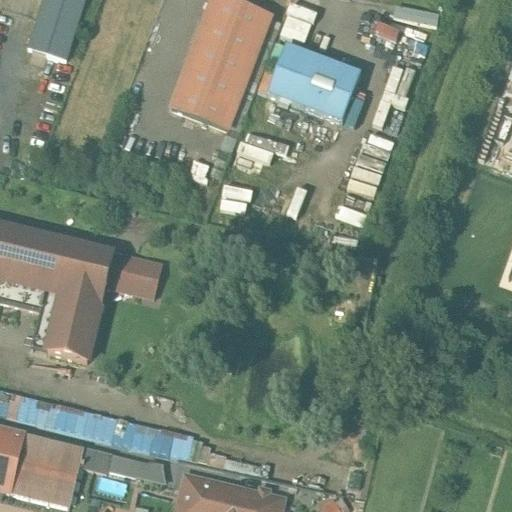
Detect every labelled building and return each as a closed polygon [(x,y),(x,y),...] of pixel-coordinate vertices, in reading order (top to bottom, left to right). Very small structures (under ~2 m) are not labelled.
[(86,0),(44,0),(36,25),(74,38),(86,0)] [(270,22),(214,1),(171,113),(227,135),(270,24),(270,22)] [(405,23),(435,28),(436,17),(406,13),(405,23)] [(227,135),(210,179),(221,183),(280,28),(270,24),(227,135)] [(360,79),(285,50),(266,99),(342,128),(360,79)] [(113,258),(0,230),(0,306),(55,320),(46,356),(87,366),(106,290),(113,258)] [(162,270),(113,258),(106,290),(154,302),(162,270)] [(61,449),(43,444),(44,444),(42,443),(42,444),(24,440),(24,439),(22,438),(22,439),(5,435),(5,434),(3,434),(3,435),(0,433),(0,503),(2,496),(8,497),(8,498),(10,498),(28,502),(27,503),(29,503),(29,502),(47,507),(49,508),(49,507),(67,511),(68,511),(79,471),(106,477),(107,474),(110,460),(83,453),(81,453),(63,449),(63,448),(61,448),(61,449)] [(140,467),(110,460),(107,474),(137,481),(140,467)] [(279,511),(281,505),(186,482),(178,511),(279,511)]
